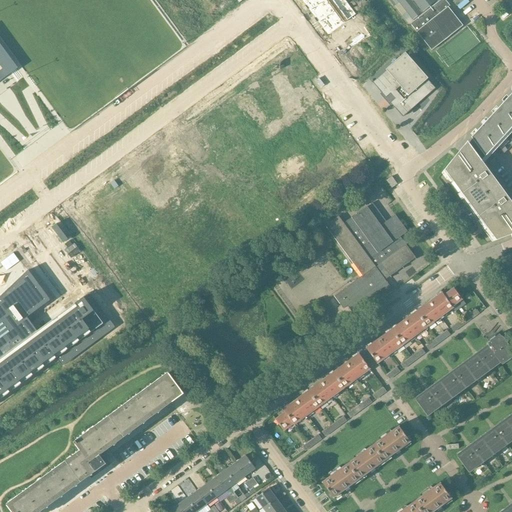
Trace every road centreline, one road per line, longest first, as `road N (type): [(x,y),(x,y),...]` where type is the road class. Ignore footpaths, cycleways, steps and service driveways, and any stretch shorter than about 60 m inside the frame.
road 1 (residential): [(0,243),(298,25)]
road 2 (residential): [(264,0),(0,194)]
road 3 (residential): [(482,511),(356,340)]
road 4 (residential): [(404,173),(298,25)]
road 5 (residential): [(404,173),(462,129),(511,76)]
road 6 (residential): [(136,502),(247,419)]
road 7 (residential): [(247,419),(356,340)]
road 8 (residential): [(356,340),(464,260)]
